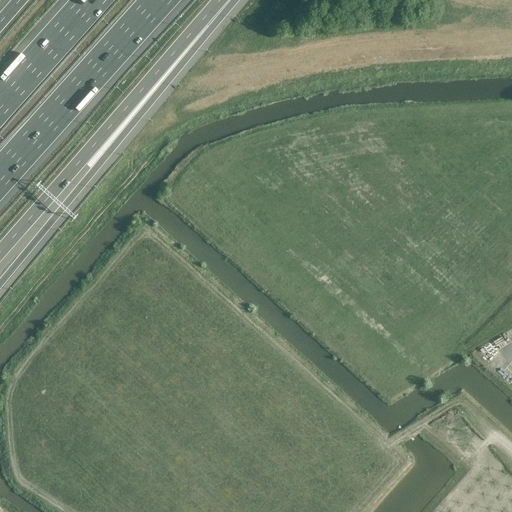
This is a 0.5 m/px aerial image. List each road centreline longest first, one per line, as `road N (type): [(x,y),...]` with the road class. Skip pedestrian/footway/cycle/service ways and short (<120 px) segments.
road 1 (motorway): [(0,284),(227,0)]
road 2 (motorway): [(0,251),(223,0)]
road 3 (motorway): [(0,177),(158,0)]
road 4 (motorway): [(92,0),(0,103)]
